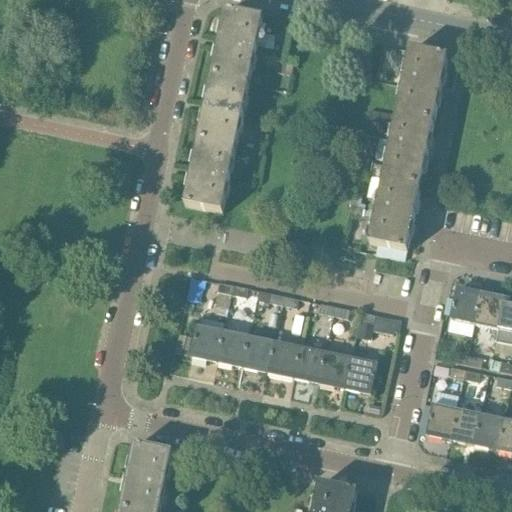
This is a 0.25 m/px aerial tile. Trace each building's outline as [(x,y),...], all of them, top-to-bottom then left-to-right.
[(263,22),(226,14),(212,79),(250,88),(263,22)] [(435,125),(448,60),(411,53),(397,117),(435,125)] [(212,79),(198,144),(237,153),(250,88),(212,79)] [(422,191),(435,125),(397,117),(388,161),(383,183),(422,191)] [(237,153),(198,144),(185,209),(223,217),(235,161),(237,153)] [(370,248),(401,254),(409,256),(422,191),(383,183),(370,248)] [(351,216),(364,219),(366,213),(352,209),(351,216)] [(230,311),(232,299),(234,289),(220,286),(218,296),(219,296),(216,308),(230,311)] [(247,302),(249,292),(234,289),(232,299),(247,302)] [(475,328),(482,297),(457,292),(451,323),(475,328)] [(283,310),(285,300),(271,297),(269,307),(283,310)] [(505,302),(482,297),(475,328),(499,333),(505,302)] [(297,313),(299,303),(285,300),(283,310),(297,313)] [(511,303),(505,302),(499,333),(496,345),(511,348),(511,303)] [(334,320),(336,311),(322,308),(320,317),(334,320)] [(349,324),(351,314),(336,311),(334,320),(349,324)] [(218,367),(224,335),(198,330),(191,361),(218,367)] [(218,367),(243,372),(250,340),(224,335),(218,367)] [(243,372),(269,377),(276,346),(250,340),(243,372)] [(269,377),(295,383),(302,351),(276,346),(269,377)] [(295,383),(320,388),(327,356),(302,351),(295,383)] [(320,388),(346,393),(352,362),(327,356),(320,388)] [(455,356),(453,365),(467,368),(469,359),(455,356)] [(482,371),(484,362),(469,359),(467,368),(482,371)] [(352,362),(346,393),(371,398),(378,367),(352,362)] [(511,366),(492,362),(490,373),(511,377),(511,366)] [(452,371),(450,380),(464,383),(466,374),(452,371)] [(479,386),(481,377),(466,374),(464,383),(479,386)] [(511,382),(499,380),(497,389),(511,392),(511,390),(511,382)] [(451,445),(458,413),(433,408),(427,440),(451,445)] [(482,418),(458,413),(451,445),(475,450),(482,418)] [(475,450),(498,455),(505,423),(482,418),(475,450)] [(511,424),(505,423),(498,455),(511,457),(511,424)] [(161,511),(173,457),(135,449),(121,511),(161,511)] [(353,511),(357,495),(319,488),(314,511),(353,511)]
